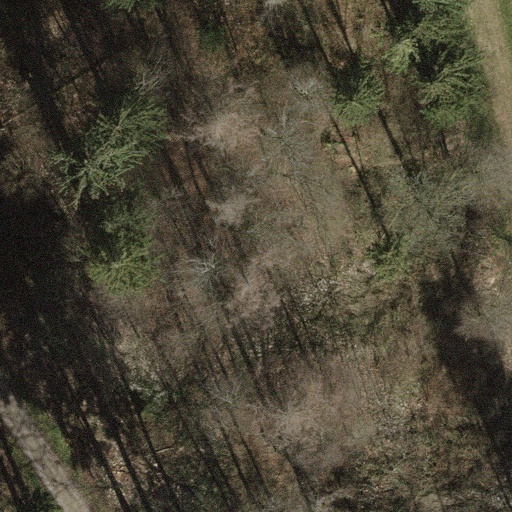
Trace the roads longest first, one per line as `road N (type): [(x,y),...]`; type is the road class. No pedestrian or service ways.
road 1 (track): [(81,511),(0,385)]
road 2 (track): [(511,123),(483,0)]
